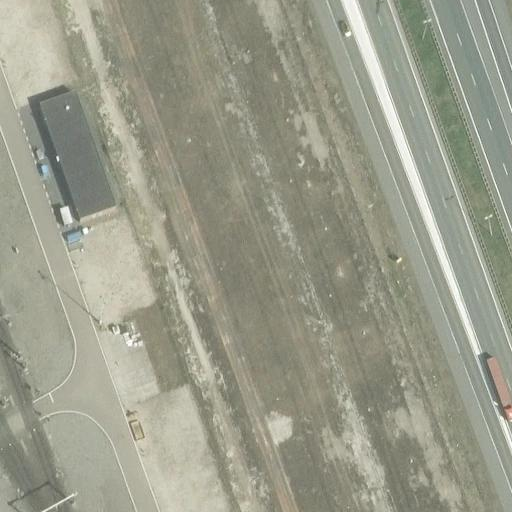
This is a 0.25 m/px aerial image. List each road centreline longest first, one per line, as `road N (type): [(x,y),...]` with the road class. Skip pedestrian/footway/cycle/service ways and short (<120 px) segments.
road 1 (trunk): [(333,0),(511,476)]
road 2 (trunk): [(368,0),(511,401)]
road 3 (trunk): [(511,191),(443,0)]
